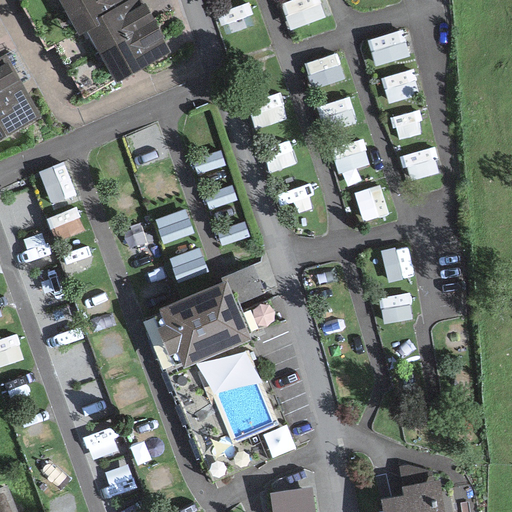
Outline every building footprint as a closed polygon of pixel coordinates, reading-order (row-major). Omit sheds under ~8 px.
[(128,0),(62,0),(82,34),(88,31),(119,84),(168,56),(155,33),(148,22),(136,2),(131,5),(128,0)] [(292,33),(328,21),(321,0),(301,0),(282,6),(292,33)] [(251,7),(220,16),(226,40),(258,31),(251,7)] [(369,44),(378,70),(413,58),(404,32),(369,44)] [(340,56),(306,65),(313,91),(347,83),(340,56)] [(5,62),(0,64),(0,136),(35,118),(23,95),(15,81),(5,62)] [(384,80),(395,118),(408,114),(405,104),(423,99),(415,72),(384,80)] [(250,105),(257,132),(289,124),(282,97),(250,105)] [(353,100),(319,108),(325,135),(359,127),(353,100)] [(401,143),(426,135),(419,113),(394,121),(401,143)] [(363,142),(333,153),(341,177),(372,165),(363,142)] [(291,144),(264,153),(272,177),(299,168),(291,144)] [(406,157),(411,183),(440,177),(436,152),(406,157)] [(52,210),(80,201),(68,165),(40,173),(52,210)] [(382,188),(356,195),(364,226),(391,219),(382,188)] [(49,220),(57,244),(86,234),(78,210),(49,220)] [(157,221),(164,246),(195,236),(188,211),(157,221)] [(179,284),(209,274),(201,251),(171,261),(179,284)] [(409,251),(387,255),(393,283),(415,278),(409,251)] [(165,311),(183,353),(163,362),(213,478),(296,443),(246,327),(244,328),(241,323),(226,286),(165,311)] [(411,297),(383,299),(385,325),(413,323),(411,297)] [(0,342),(0,368),(24,366),(21,340),(0,342)] [(440,511),(435,480),(400,486),(402,499),(381,503),(382,511),(440,511)] [(17,511),(7,484),(0,486),(0,511),(17,511)] [(317,511),(313,485),(269,491),(272,511),(317,511)]
